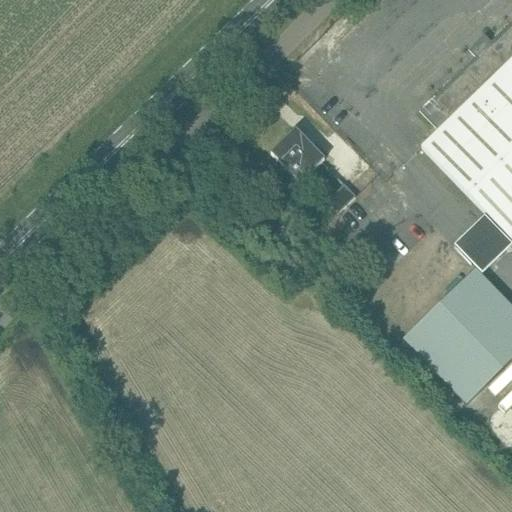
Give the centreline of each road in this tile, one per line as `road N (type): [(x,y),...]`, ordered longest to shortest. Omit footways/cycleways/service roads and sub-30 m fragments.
road 1 (unclassified): [(0,316),(304,25)]
road 2 (primary): [(0,262),(271,0)]
road 3 (unclassified): [(511,7),(408,108),(380,108),(304,25)]
